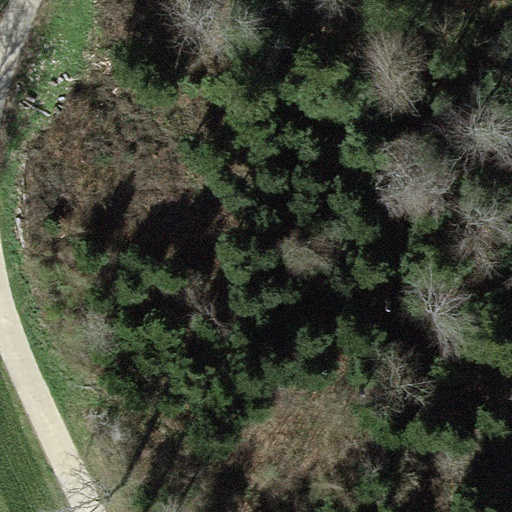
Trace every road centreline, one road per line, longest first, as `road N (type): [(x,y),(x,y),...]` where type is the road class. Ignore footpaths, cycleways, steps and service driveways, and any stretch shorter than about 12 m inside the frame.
road 1 (track): [(29,390),(192,462),(275,511)]
road 2 (track): [(88,511),(29,390),(0,299)]
